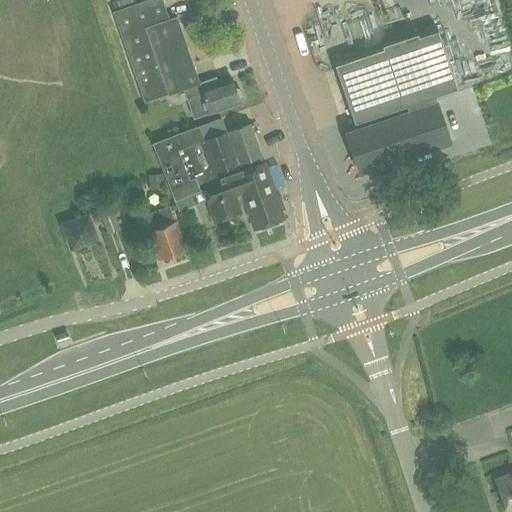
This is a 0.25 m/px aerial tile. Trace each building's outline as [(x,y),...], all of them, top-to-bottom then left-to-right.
[(217,77),(201,82),(177,16),(170,18),(163,0),(144,0),(113,11),(145,103),(168,95),(185,89),(195,118),(210,113),(241,103),(232,77),(219,82),(217,77)] [(375,10),(355,14),(360,38),(379,34),(375,10)] [(395,112),(408,108),(458,91),(437,27),(373,48),(395,112)] [(395,112),(373,48),(334,61),(358,130),(350,145),(359,172),(370,168),(372,173),(411,160),(409,155),(451,141),(438,102),(409,112),(408,108),(395,112)] [(205,140),(204,137),(200,126),(182,132),(156,142),(180,211),(208,201),(215,221),(240,212),(237,203),(244,200),(254,229),(284,218),(281,210),(283,209),(277,191),(275,192),(264,161),(262,162),(248,124),(205,140)] [(144,215),(160,259),(170,255),(175,257),(182,255),(184,250),(186,250),(170,205),(144,215)] [(98,211),(107,233),(120,229),(111,206),(98,211)] [(95,237),(89,216),(66,224),(73,245),(95,237)] [(511,511),(511,473),(498,479),(509,511),(511,511)]
